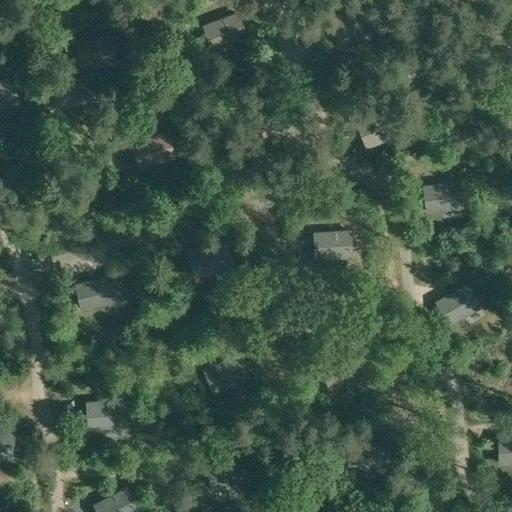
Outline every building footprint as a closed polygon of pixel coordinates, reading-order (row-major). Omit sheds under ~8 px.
[(375,21),(360,0),(354,0),(327,19),(344,43),(375,21)] [(248,37),(238,10),(200,24),(212,51),(248,37)] [(118,63),(113,35),(76,41),(81,69),(118,63)] [(0,107),(20,102),(12,74),(0,77),(0,107)] [(244,115),(259,139),(292,119),(278,95),(244,115)] [(392,107),(357,120),(366,147),(401,133),(392,107)] [(169,130),(132,138),(139,166),(176,158),(169,130)] [(426,212),(465,208),(461,179),(423,183),(426,212)] [(353,257),(351,228),(313,230),(315,259),(353,257)] [(234,267),(228,240),(186,249),(192,276),(234,267)] [(123,299),(116,272),(75,282),(81,310),(123,299)] [(435,300),(449,324),(482,306),(468,281),(435,300)] [(357,350),(320,361),(329,388),(365,378),(357,350)] [(202,367),(213,393),(249,379),(238,353),(202,367)] [(124,398),(86,400),(87,428),(126,426),(124,398)] [(0,423),(0,452),(12,455),(17,426),(0,423)] [(511,435),(498,435),(498,463),(511,463),(511,435)] [(390,443),(354,437),(348,465),(385,471),(390,443)] [(205,463),(212,491),(249,481),(242,454),(205,463)] [(126,486),(93,502),(98,511),(137,511),(140,511),(126,486)]
